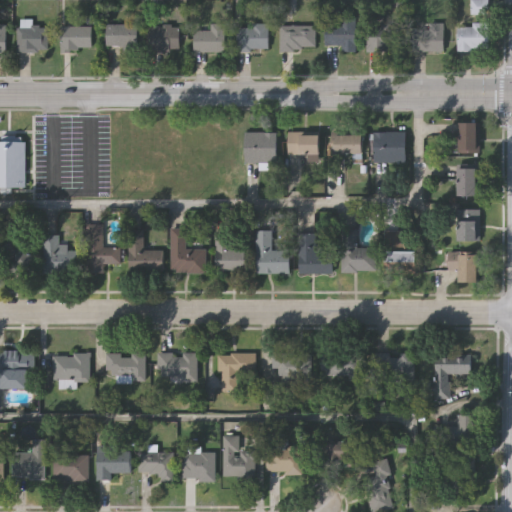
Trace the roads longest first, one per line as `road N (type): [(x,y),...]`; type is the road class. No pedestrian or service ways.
road 1 (primary): [(0,93),(511,92)]
road 2 (tertiary): [(0,310),(510,312)]
road 3 (secondary): [(511,92),(510,312)]
road 4 (secondary): [(510,312),(506,511)]
